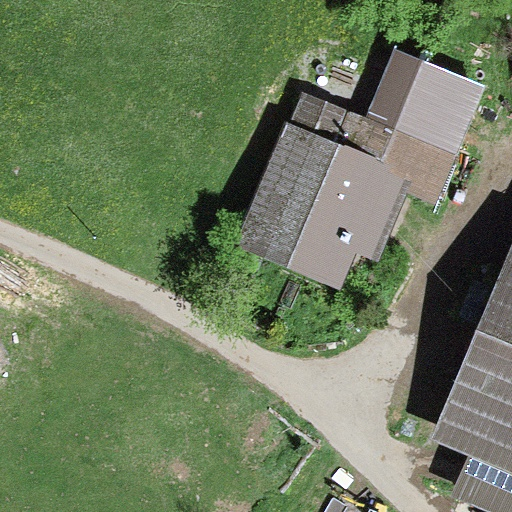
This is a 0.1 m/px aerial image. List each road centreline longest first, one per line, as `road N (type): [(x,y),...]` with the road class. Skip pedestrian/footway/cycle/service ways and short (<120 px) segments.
road 1 (residential): [(422,511),(324,408),(219,339),(0,235)]
road 2 (track): [(342,428),(511,169)]
